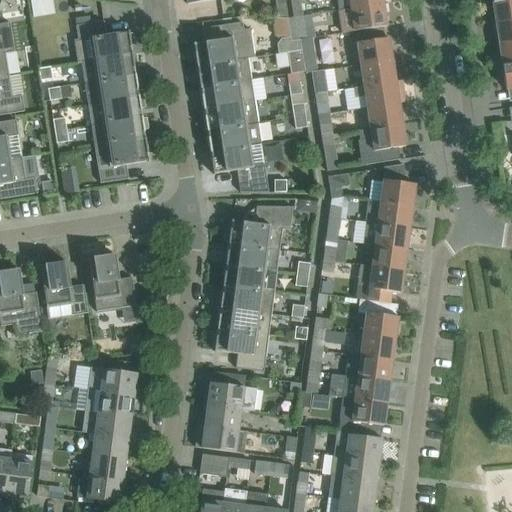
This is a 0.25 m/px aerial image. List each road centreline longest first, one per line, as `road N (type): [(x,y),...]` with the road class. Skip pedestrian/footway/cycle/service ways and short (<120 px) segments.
road 1 (residential): [(159,511),(194,238),(190,208)]
road 2 (residential): [(405,511),(439,257),(472,226)]
road 3 (residential): [(472,226),(436,0)]
road 4 (residential): [(190,208),(164,34),(150,0)]
road 5 (residential): [(0,240),(190,208)]
